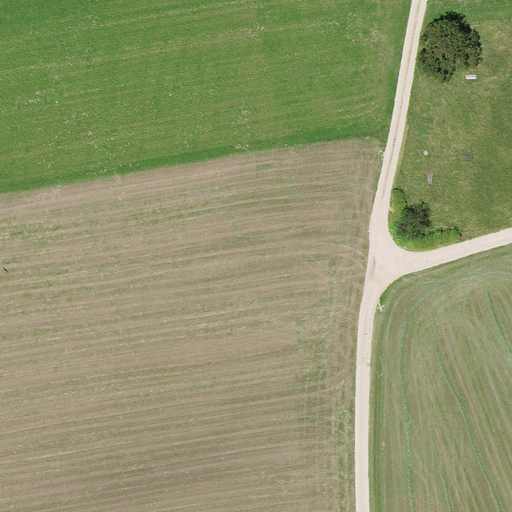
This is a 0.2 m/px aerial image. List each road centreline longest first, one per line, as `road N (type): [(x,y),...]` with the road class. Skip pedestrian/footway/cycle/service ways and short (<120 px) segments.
road 1 (track): [(366,511),(373,266),(418,0)]
road 2 (track): [(511,234),(373,266)]
